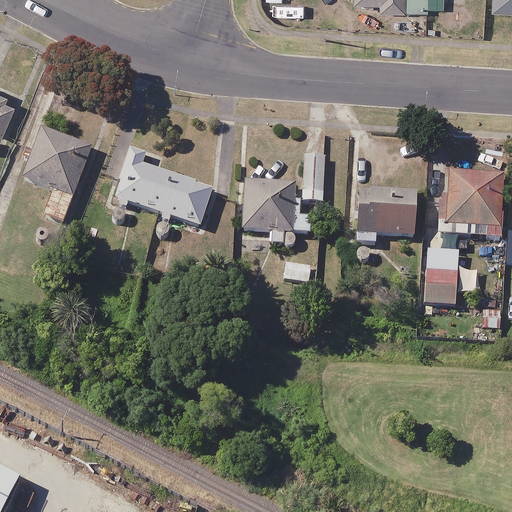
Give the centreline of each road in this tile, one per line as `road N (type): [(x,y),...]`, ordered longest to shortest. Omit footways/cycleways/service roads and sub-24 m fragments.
road 1 (residential): [(187,61),(269,77),(511,94)]
road 2 (residential): [(44,0),(187,61)]
